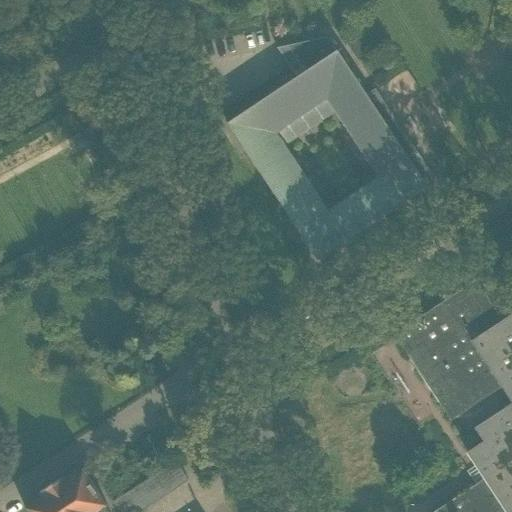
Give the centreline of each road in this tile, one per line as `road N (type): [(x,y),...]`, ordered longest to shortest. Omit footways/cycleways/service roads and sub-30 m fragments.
road 1 (residential): [(219,310),(137,69),(113,56),(94,57),(0,108)]
road 2 (residential): [(511,189),(237,365)]
road 3 (residential): [(0,499),(173,387)]
